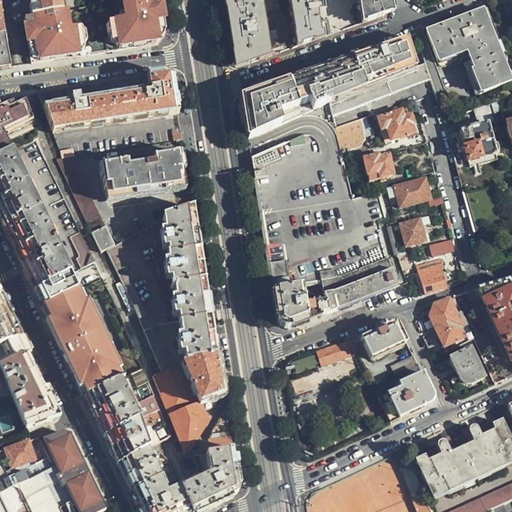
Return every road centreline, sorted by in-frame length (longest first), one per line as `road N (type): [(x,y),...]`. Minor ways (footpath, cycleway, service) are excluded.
road 1 (primary): [(186,55),(254,503)]
road 2 (residential): [(0,257),(124,511)]
road 3 (primary): [(263,352),(223,90)]
road 4 (unclassified): [(405,22),(223,90)]
road 5 (residential): [(0,84),(186,55)]
road 6 (residential): [(450,411),(288,486)]
road 7 (unknown): [(477,283),(432,113)]
road 8 (residential): [(399,310),(263,352)]
road 9 (primary): [(288,486),(263,352)]
